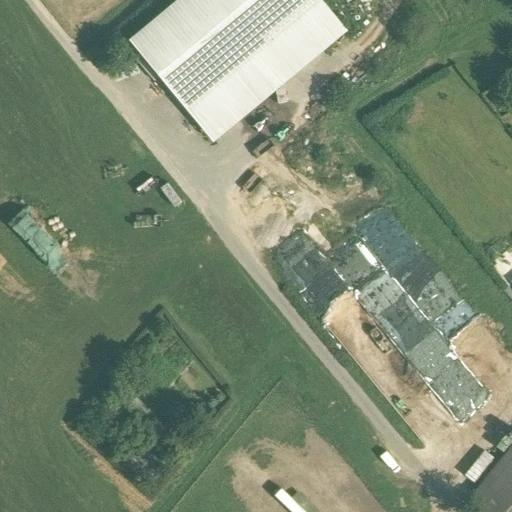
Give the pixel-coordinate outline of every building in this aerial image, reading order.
[(178,0),(132,39),(189,108),(319,0),(178,0)] [(320,0),(319,0),(189,108),(214,138),(345,29),(320,0)] [(5,226),(74,292),(92,273),(23,208),(5,226)] [(327,322),(360,297),(454,419),(487,394),(393,272),(400,267),(395,260),(385,268),(361,237),(327,263),(322,257),(294,279),(327,322)] [(293,279),(318,257),(302,239),(277,261),(293,279)] [(511,511),(511,446),(470,500),(485,511),(511,511)]
